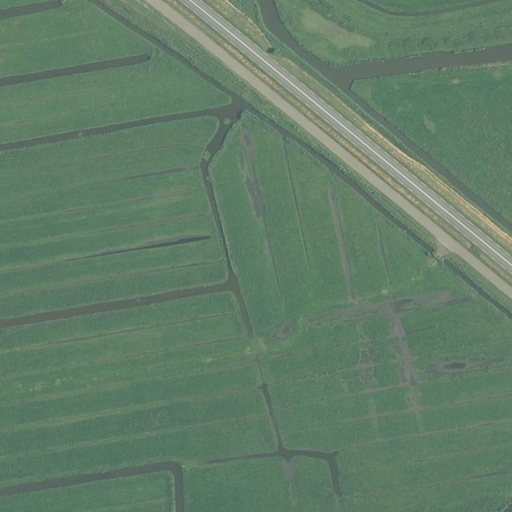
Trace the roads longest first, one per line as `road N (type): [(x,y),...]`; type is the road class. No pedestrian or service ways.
road 1 (unclassified): [(153,0),(511,293)]
road 2 (primary): [(511,266),(189,0)]
